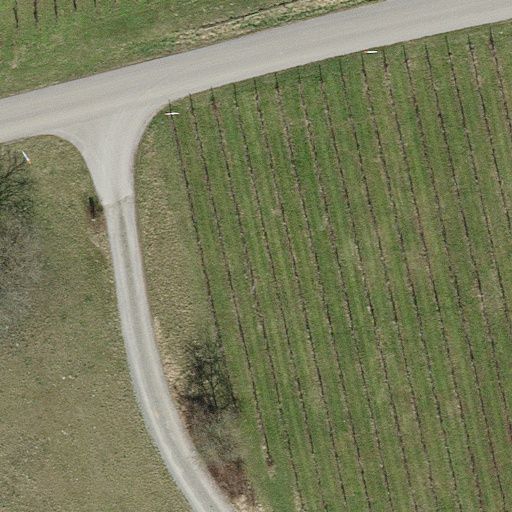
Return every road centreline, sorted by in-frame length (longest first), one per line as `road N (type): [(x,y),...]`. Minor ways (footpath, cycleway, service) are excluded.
road 1 (unclassified): [(495,0),(0,125)]
road 2 (track): [(101,96),(146,360),(179,454),(215,511)]
